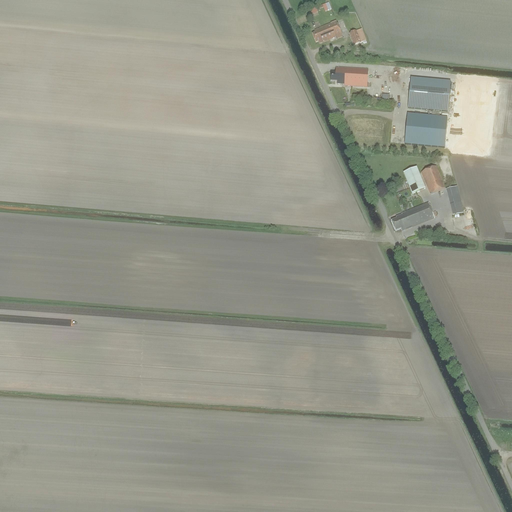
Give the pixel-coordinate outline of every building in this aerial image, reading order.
[(314,32),(312,33),(316,42),(318,41),(319,43),(336,36),(337,38),(341,36),(336,21),(313,30),(314,32)] [(361,29),(356,31),(361,43),(366,41),(361,29)] [(356,31),(349,33),(354,46),(361,43),(356,31)] [(367,87),(368,70),(336,68),(336,73),(331,73),(331,81),(337,82),(337,84),(344,84),(344,85),(367,87)] [(450,83),(410,79),(407,110),(447,114),(450,83)] [(407,114),(404,144),(444,148),(447,118),(407,114)] [(446,188),(436,166),(421,173),(431,195),(446,188)] [(412,195),(425,189),(417,169),(403,174),(412,195)] [(463,214),(456,188),(445,191),(452,217),(463,214)] [(402,231),(434,218),(428,203),(405,212),(406,212),(402,214),(402,215),(396,217),(397,218),(391,221),(395,231),(401,229),(402,231)]
